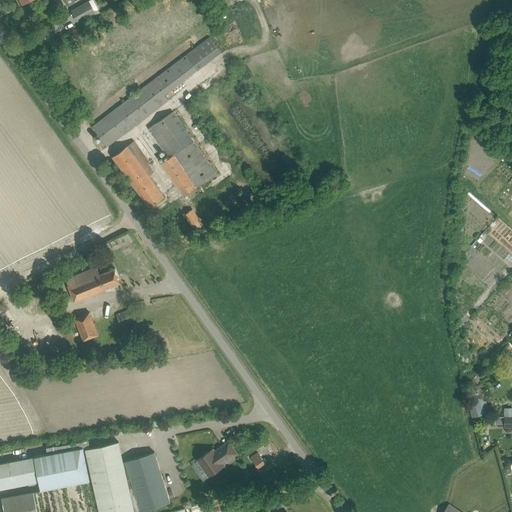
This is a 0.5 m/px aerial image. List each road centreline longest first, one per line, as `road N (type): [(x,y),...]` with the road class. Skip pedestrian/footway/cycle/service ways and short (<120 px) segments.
road 1 (unclassified): [(342,511),(0,39)]
road 2 (unknown): [(266,408),(231,424),(134,438)]
